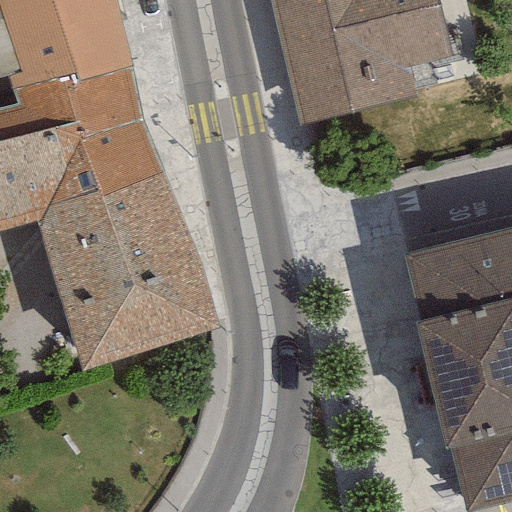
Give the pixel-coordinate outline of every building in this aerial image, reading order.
[(114,0),(0,0),(0,77),(5,76),(11,91),(73,72),(77,82),(130,66),(114,0)] [(267,0),(298,126),(413,98),(406,68),(449,57),(434,0),(267,0)] [(15,104),(0,107),(0,231),(35,221),(161,173),(144,126),(130,66),(77,82),(73,72),(11,91),(15,104)] [(161,173),(35,221),(81,371),(220,327),(161,173)] [(511,225),(397,255),(463,511),(475,511),(511,502),(511,225)]
